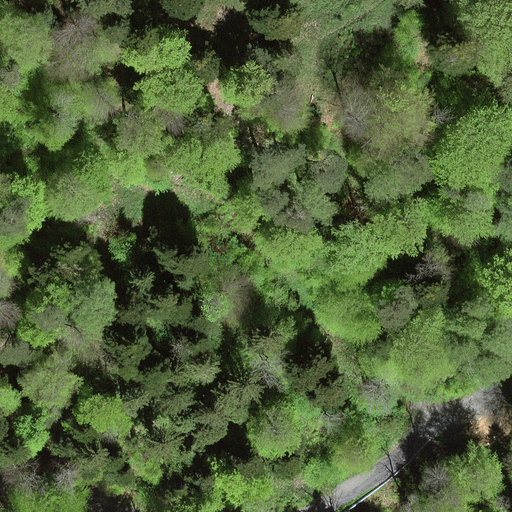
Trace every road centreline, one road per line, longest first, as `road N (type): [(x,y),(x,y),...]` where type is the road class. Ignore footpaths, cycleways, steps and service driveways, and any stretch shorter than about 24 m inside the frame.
road 1 (track): [(511,310),(496,389),(423,426),(402,464),(299,511)]
road 2 (track): [(143,511),(0,468)]
